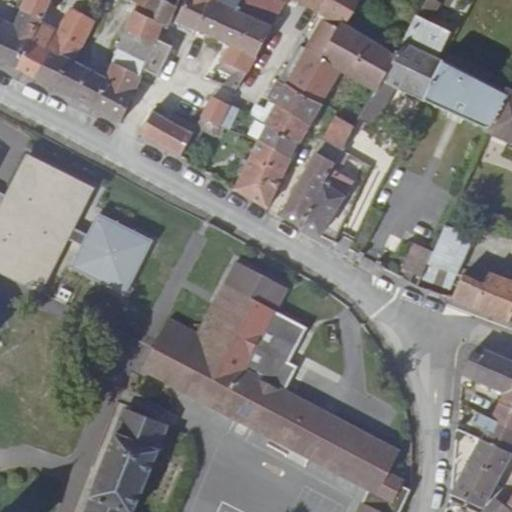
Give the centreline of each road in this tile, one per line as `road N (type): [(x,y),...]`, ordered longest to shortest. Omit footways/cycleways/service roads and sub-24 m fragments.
road 1 (residential): [(389,292),(0,87)]
road 2 (residential): [(430,511),(433,435),(421,371),(389,292)]
road 3 (residential): [(511,336),(389,292)]
